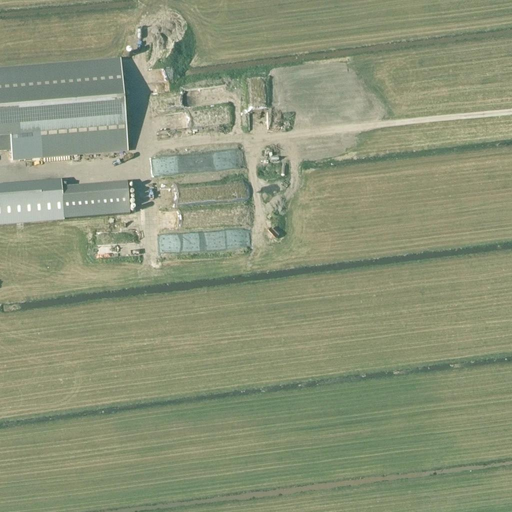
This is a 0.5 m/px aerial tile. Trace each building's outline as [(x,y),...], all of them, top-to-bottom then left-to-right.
[(127,152),(120,61),(0,70),(0,153),(41,150),(41,159),(127,152)] [(151,106),(217,100),(216,89),(150,96),(151,106)] [(0,225),(63,221),(60,185),(0,189),(0,225)] [(63,221),(129,216),(127,185),(61,189),(63,221)] [(307,212),(306,198),(259,200),(260,214),(307,212)] [(240,202),(211,204),(212,211),(241,209),(240,202)] [(241,222),(241,211),(225,211),(225,222),(241,222)] [(166,235),(229,232),(229,225),(165,228),(166,235)] [(118,244),(120,256),(130,255),(128,242),(118,244)]
